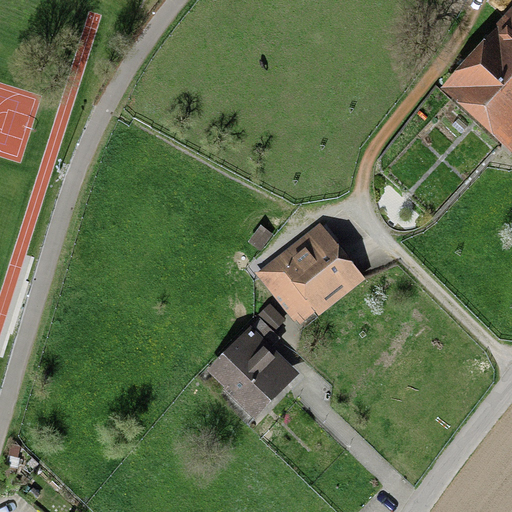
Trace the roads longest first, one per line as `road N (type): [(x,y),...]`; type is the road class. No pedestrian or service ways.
road 1 (track): [(486,0),(384,130),(364,168),(362,201),(364,221),(511,363)]
road 2 (residential): [(0,426),(80,160),(134,55),(174,0)]
road 3 (residential): [(511,389),(421,511)]
